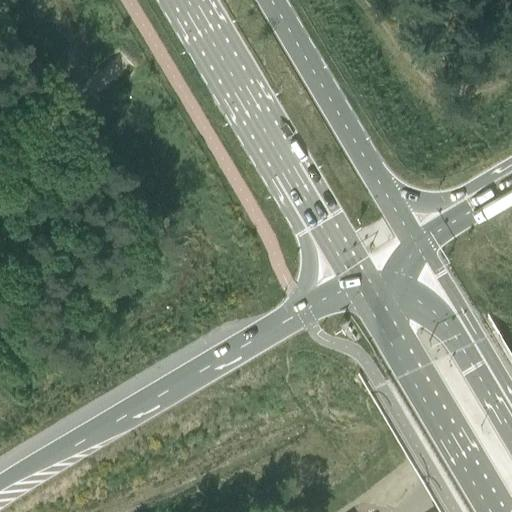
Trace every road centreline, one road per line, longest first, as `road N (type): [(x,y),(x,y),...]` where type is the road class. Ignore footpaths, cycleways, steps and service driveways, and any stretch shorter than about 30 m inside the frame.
road 1 (motorway): [(350,268),(0,481)]
road 2 (secondary): [(186,0),(350,268)]
road 3 (primary): [(350,268),(494,511)]
road 4 (secondary): [(410,230),(270,0)]
road 5 (track): [(0,170),(199,0)]
road 6 (primary): [(511,394),(410,230)]
